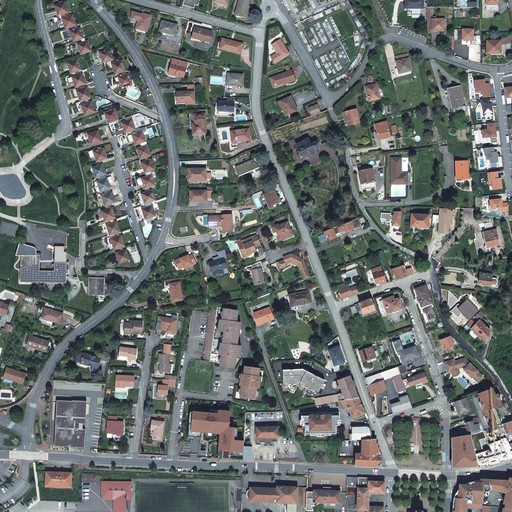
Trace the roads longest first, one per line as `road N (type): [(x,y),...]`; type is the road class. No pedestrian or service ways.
road 1 (primary): [(170,464),(392,473)]
road 2 (unclassified): [(261,33),(256,107),(308,243)]
road 3 (residential): [(325,97),(372,225),(432,271)]
road 4 (unclassified): [(30,432),(33,404),(58,353),(148,264)]
road 5 (residential): [(497,68),(389,36),(325,97)]
road 6 (residential): [(432,271),(443,316),(511,405)]
road 7 (unclassified): [(148,264),(168,220),(175,172),(166,119)]
road 8 (residential): [(39,0),(66,127),(54,137)]
road 9 (unclassified): [(166,119),(138,55),(96,0)]
road 10 (residential): [(135,0),(261,33)]
road 11 (residential): [(497,68),(510,195)]
road 12 (residential): [(116,141),(148,264)]
road 13 (unclassified): [(331,305),(375,424)]
road 14 (residential): [(402,282),(442,401)]
road 15 (residential): [(151,339),(132,462)]
